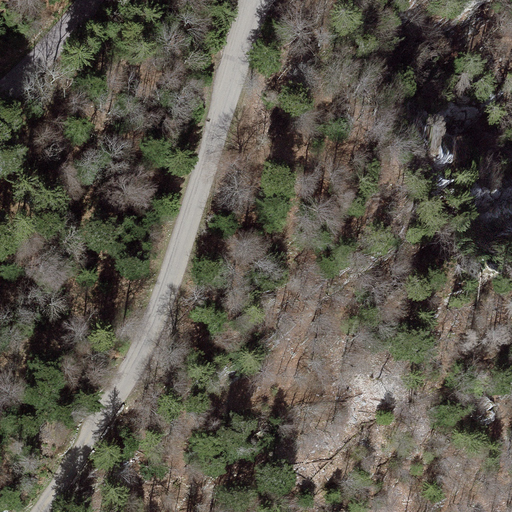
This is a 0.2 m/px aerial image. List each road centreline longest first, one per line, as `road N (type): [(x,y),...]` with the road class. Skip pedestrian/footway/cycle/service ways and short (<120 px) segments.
road 1 (tertiary): [(40,511),(127,377),(162,306),(252,0)]
road 2 (tertiary): [(86,0),(0,93)]
